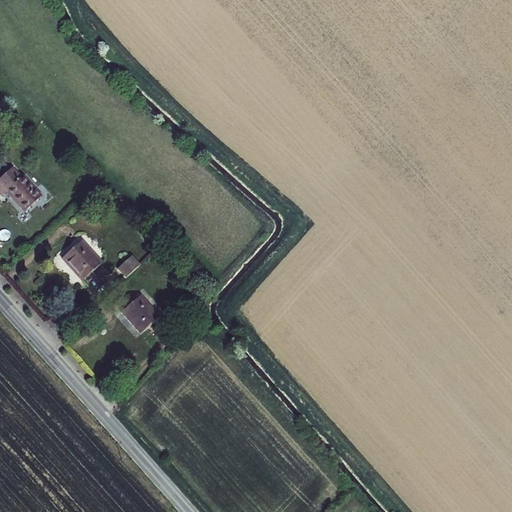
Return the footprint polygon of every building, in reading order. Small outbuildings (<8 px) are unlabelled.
[(21,178),(12,168),(0,179),(0,194),(2,197),(6,194),(23,214),(41,198),(23,177),(21,178)] [(149,240),(148,232),(141,234),(143,241),(149,240)] [(81,282),(101,265),(81,243),(61,260),(81,282)] [(126,279),(140,267),(131,258),(118,270),(126,279)] [(140,335),(159,319),(140,297),(121,313),(140,335)]
